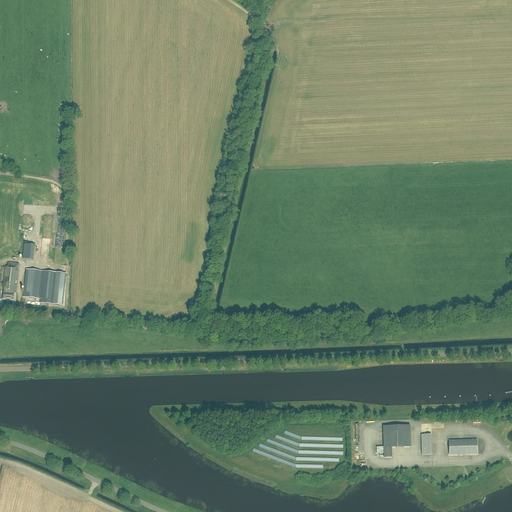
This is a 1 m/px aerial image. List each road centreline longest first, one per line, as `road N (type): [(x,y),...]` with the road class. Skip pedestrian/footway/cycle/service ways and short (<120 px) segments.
road 1 (track): [(511,310),(387,330),(190,334),(0,312)]
road 2 (unclassified): [(0,369),(511,351)]
road 3 (unclassified): [(0,440),(163,511)]
road 4 (unknown): [(438,428),(380,425),(367,447),(380,464),(442,460)]
road 5 (unknown): [(442,460),(505,454),(474,433),(438,428)]
